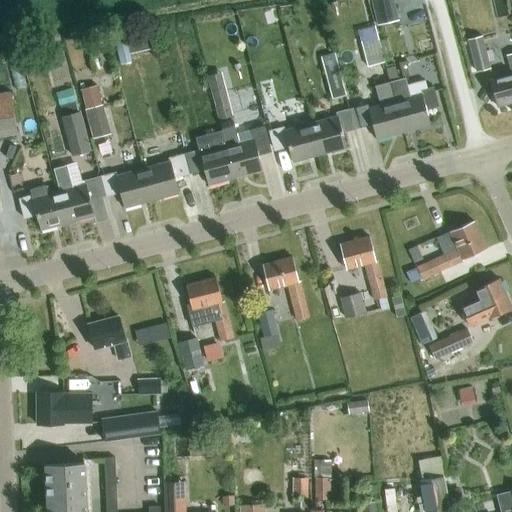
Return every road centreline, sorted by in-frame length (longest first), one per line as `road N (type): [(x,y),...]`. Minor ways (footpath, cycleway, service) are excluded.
road 1 (residential): [(0,284),(482,158)]
road 2 (track): [(482,158),(438,0)]
road 3 (residential): [(9,511),(0,365)]
